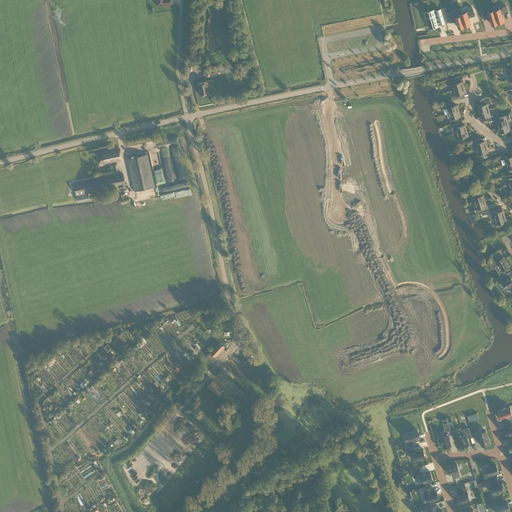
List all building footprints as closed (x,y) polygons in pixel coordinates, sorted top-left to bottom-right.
[(503,8),(494,11),(498,23),(504,22),(501,14),(504,14),(508,13),(506,6),(502,7),(503,8)] [(469,11),(461,14),(464,27),(470,25),(468,17),(471,17),(475,16),(472,7),(468,8),(469,11)] [(484,9),(481,10),(483,20),(487,19),(487,18),(490,18),(492,25),(498,23),(494,11),(486,13),(484,9)] [(433,11),(425,14),(429,28),(438,26),(435,18),(438,17),(438,18),(443,16),(441,10),(436,11),(437,12),(434,13),(433,11)] [(452,15),(448,16),(450,23),(454,22),(457,21),(459,28),(464,27),(461,14),(452,16),(452,15)] [(452,85),(454,90),(463,87),(462,82),(463,81),(462,78),(450,82),(451,85),(452,85)] [(207,82),(197,84),(198,87),(199,91),(200,95),(200,96),(204,95),(205,96),(210,95),(207,86),(208,86),(208,85),(213,84),(212,79),(207,81),(207,82)] [(465,93),(463,87),(454,90),(455,96),(451,97),(452,100),(461,97),(461,94),(465,93)] [(477,106),(479,112),(488,109),(487,104),(490,103),(489,100),(483,101),(484,105),(477,106)] [(447,108),(449,114),(458,111),(457,105),(452,106),(452,103),(445,105),(446,109),(447,108)] [(488,109),(479,112),(480,117),(487,115),(488,119),(494,117),(493,113),(490,114),(488,109)] [(460,116),(458,111),(449,114),(450,119),(449,119),(450,122),(457,120),(456,117),(460,116)] [(496,122),(498,128),(508,125),(510,124),(508,119),(510,119),(509,115),(498,118),(499,121),(496,122)] [(453,134),(457,133),(466,131),(465,125),(460,126),(459,123),(453,125),(454,128),(452,128),(453,134)] [(510,124),(508,125),(498,128),(500,133),(506,131),(507,134),(511,132),(511,128),(511,129),(510,124)] [(468,136),(466,131),(457,133),(458,138),(457,139),(458,142),(464,140),(464,137),(468,136)] [(360,136),(347,140),(348,146),(359,143),(358,140),(361,139),(360,136)] [(475,144),(477,149),(486,147),(485,141),(480,142),(479,139),(473,141),(474,144),(475,144)] [(359,143),(348,146),(350,152),(364,148),(363,145),(360,146),(359,143)] [(320,146),(306,149),(308,156),(313,155),(314,161),(326,159),(325,150),(321,151),(320,146)] [(488,152),(486,147),(477,149),(478,154),(477,155),(478,158),(484,156),(483,153),(488,152)] [(104,163),(104,164),(122,160),(119,149),(102,153),(102,154),(96,155),(98,164),(104,163)] [(502,165),(506,164),(511,162),(511,156),(510,157),(509,154),(503,156),(504,159),(501,160),(502,165)] [(127,159),(134,192),(154,187),(147,155),(127,159)] [(364,162),(350,166),(352,172),(363,169),(362,166),(365,165),(364,162)] [(363,169),(352,172),(354,178),(367,174),(367,171),(364,172),(363,169)] [(318,170),(309,170),(309,174),(312,174),(313,182),(326,182),(325,173),(318,173),(318,170)] [(73,184),(76,196),(88,194),(125,186),(122,174),(73,184)] [(375,186),(362,190),(364,196),(374,193),(373,190),(376,189),(375,186)] [(307,191),(307,195),(309,195),(308,203),(308,204),(323,205),(323,196),(316,195),(316,192),(307,191)] [(374,193),(364,196),(365,202),(379,198),(378,195),(375,196),(374,193)] [(473,198),(475,204),(484,201),(483,195),(479,197),(478,193),(473,195),(471,195),(472,199),(473,198)] [(484,201),(475,204),(476,209),(475,209),(476,212),(488,209),(487,206),(486,206),(484,201)] [(498,209),(492,211),(492,214),(490,215),(492,220),(495,219),(505,216),(503,211),(499,212),(498,209)] [(380,212),(367,216),(369,222),(379,219),(378,215),(381,215),(380,212)] [(495,225),(496,228),(503,226),(502,223),(506,222),(505,216),(495,219),(497,224),(495,225)] [(379,219),(369,222),(371,228),(384,224),(383,221),(380,222),(379,219)] [(381,237),(375,239),(377,246),(390,241),(387,232),(380,234),(381,237)] [(503,258),(500,260),(498,257),(492,261),(495,267),(497,265),(500,269),(501,268),(502,270),(509,266),(503,258)] [(511,271),(499,278),(507,290),(511,287),(511,280),(510,276),(511,275),(511,271)] [(415,296),(402,299),(403,305),(414,302),(413,299),(416,298),(415,296)] [(414,302),(403,305),(405,312),(419,308),(418,305),(415,306),(414,302)] [(429,319),(416,322),(417,329),(428,325),(427,322),(430,321),(429,319)] [(428,325),(417,329),(419,335),(433,331),(432,328),(429,329),(428,325)] [(365,330),(356,333),(361,344),(369,342),(365,330)] [(215,357),(224,347),(220,342),(210,353),(209,352),(206,356),(212,361),(215,357)] [(216,377),(245,404),(250,398),(221,371),(216,377)] [(207,386),(218,396),(223,391),(212,381),(207,386)] [(505,417),(506,421),(511,419),(511,415),(511,414),(510,407),(506,408),(502,409),(503,410),(498,411),(500,418),(505,417)] [(477,412),(468,415),(469,420),(479,417),(477,412)] [(469,428),(461,430),(463,435),(458,436),(461,447),(469,445),(467,438),(471,436),(469,428)] [(440,437),(442,441),(441,441),(442,444),(443,444),(444,448),(451,446),(449,439),(450,439),(448,431),(444,432),(445,435),(440,437)] [(486,431),(478,433),(478,434),(475,434),(476,440),(479,439),(482,446),(490,444),(486,431)] [(409,443),(406,443),(407,448),(414,445),(413,442),(420,439),(418,432),(406,435),(409,443)] [(414,447),(406,450),(408,453),(411,453),(413,461),(426,457),(423,449),(415,451),(414,447)] [(457,464),(447,467),(449,474),(453,473),(454,478),(460,477),(459,471),(457,464)] [(498,473),(496,465),(486,468),(488,473),(484,474),(485,480),(492,478),(491,475),(498,473)] [(420,468),(412,471),(414,478),(418,477),(420,484),(433,480),(430,471),(421,474),(420,469),(420,468)] [(74,489),(83,483),(80,480),(83,478),(80,475),(77,477),(77,476),(74,478),(75,479),(71,482),(69,480),(65,482),(67,485),(67,486),(71,493),(76,491),(74,489)] [(498,483),(497,479),(489,482),(493,494),(494,494),(494,495),(500,494),(500,492),(504,491),(502,484),(499,485),(498,483)] [(458,493),(459,493),(459,496),(456,497),(458,504),(470,501),(465,485),(456,488),(458,493)] [(427,503),(439,499),(436,491),(433,492),(431,487),(424,489),(426,494),(424,495),(427,503)] [(496,511),(501,511),(502,511),(501,511),(503,511),(506,511),(510,510),(510,511),(510,510),(508,502),(495,506),(496,511)]
